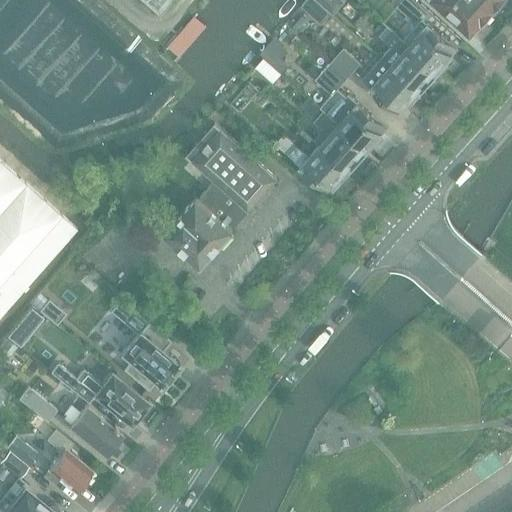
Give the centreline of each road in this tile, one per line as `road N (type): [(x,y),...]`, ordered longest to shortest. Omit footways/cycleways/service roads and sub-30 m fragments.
road 1 (tertiary): [(164,511),(385,237)]
road 2 (unclassified): [(385,237),(511,349)]
road 3 (tertiary): [(406,212),(511,94)]
road 4 (unclassified): [(511,308),(406,212)]
